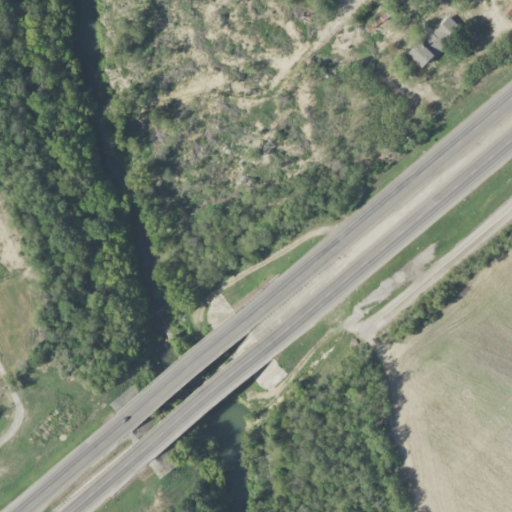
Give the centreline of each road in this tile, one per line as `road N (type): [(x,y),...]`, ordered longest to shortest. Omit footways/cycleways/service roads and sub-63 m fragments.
road 1 (primary): [(511,103),(244,319)]
road 2 (primary): [(264,351),(511,146)]
road 3 (residential): [(365,331),(511,208)]
road 4 (primary): [(244,319),(125,417)]
road 5 (primary): [(146,449),(264,351)]
road 6 (primary): [(125,417),(14,511)]
